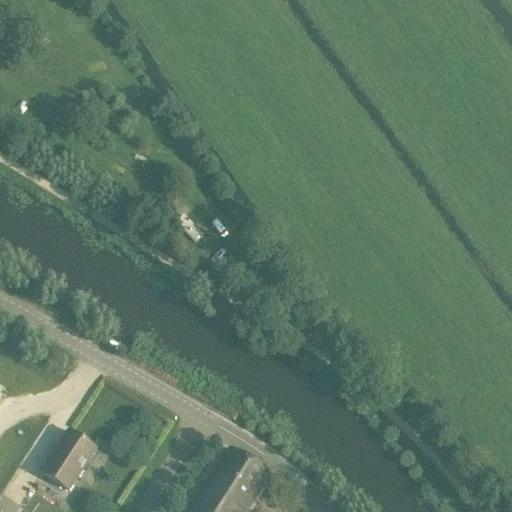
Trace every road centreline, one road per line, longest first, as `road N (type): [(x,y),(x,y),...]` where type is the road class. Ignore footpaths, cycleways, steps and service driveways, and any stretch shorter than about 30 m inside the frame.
road 1 (unclassified): [(478,511),(410,434),(318,355),(0,157)]
road 2 (tertiary): [(323,511),(216,424),(0,300)]
